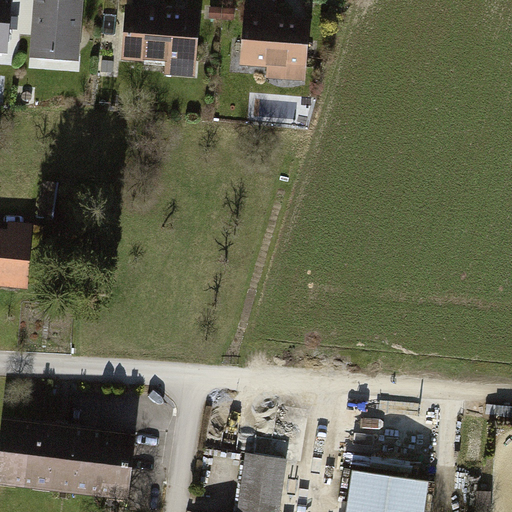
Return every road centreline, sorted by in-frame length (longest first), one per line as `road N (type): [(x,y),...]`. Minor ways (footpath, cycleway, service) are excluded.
road 1 (track): [(511,398),(194,377)]
road 2 (residential): [(194,377),(0,361)]
